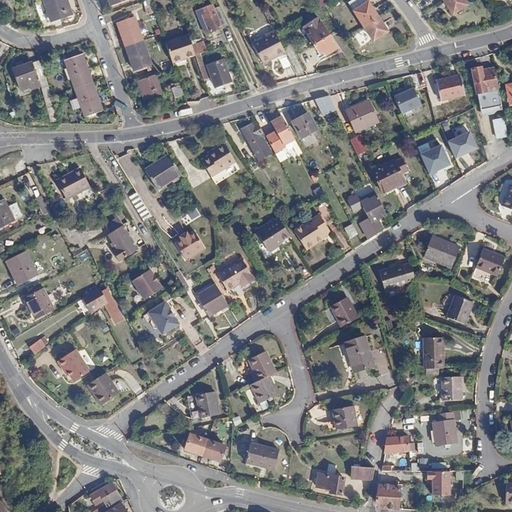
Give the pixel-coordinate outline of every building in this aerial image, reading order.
[(67,0),(43,0),(52,23),(73,15),(67,0)] [(331,0),(319,0),(317,1),(321,8),(332,1),(331,0)] [(364,26),(378,16),(367,0),(352,0),(349,3),(364,26)] [(464,0),(443,0),(452,15),(468,5),(464,0)] [(206,35),(229,26),(221,8),(215,10),(213,5),(197,12),(206,35)] [(388,32),(378,16),(364,26),(374,41),(388,32)] [(117,24),(126,47),(143,41),(135,17),(117,24)] [(303,28),(315,46),(330,36),(319,18),(303,28)] [(264,64),(286,53),(278,37),(275,32),(254,43),(264,64)] [(165,42),(173,64),(196,56),(188,34),(165,42)] [(330,36),(315,46),(321,56),(324,53),(327,56),(338,48),(330,36)] [(143,41),(126,47),(134,71),(152,64),(143,41)] [(75,89),(93,83),(83,54),(65,61),(75,89)] [(45,58),(39,60),(43,70),(49,68),(45,58)] [(43,70),(39,60),(13,69),(21,90),(30,87),(31,90),(42,86),(43,89),(44,89),(49,86),(43,70)] [(225,60),(207,66),(215,88),(232,82),(225,60)] [(499,90),(495,69),(483,71),(482,69),(472,71),(477,95),(480,95),(499,90)] [(156,75),(138,81),(145,101),(163,94),(156,75)] [(416,78),(420,87),(426,84),(422,75),(416,78)] [(460,76),(436,81),(441,102),(465,97),(460,76)] [(103,111),(93,83),(75,89),(85,117),(103,111)] [(53,122),(59,121),(52,97),(49,86),(44,89),(53,122)] [(172,89),(175,99),(185,95),(181,86),(172,89)] [(422,107),(414,89),(396,97),(404,115),(422,107)] [(503,105),(499,90),(480,95),(483,110),(503,105)] [(337,111),(330,96),(316,100),(324,116),(337,111)] [(78,99),(71,102),(75,112),(82,109),(78,99)] [(369,101),(346,111),(356,134),(379,123),(369,101)] [(309,114),(293,123),(301,139),(318,130),(309,114)] [(295,140),(283,117),(272,123),(277,132),(282,140),(285,146),(290,143),(295,140)] [(497,139),(508,136),(505,119),(494,121),(497,139)] [(259,136),(263,134),(258,126),(254,128),(252,125),(244,130),(252,145),(261,140),(259,136)] [(452,130),(446,132),(449,142),(455,139),(452,130)] [(282,140),(277,132),(272,135),(276,144),(282,140)] [(480,150),(472,133),(451,142),(459,160),(480,150)] [(268,144),(263,134),(259,136),(261,140),(252,145),(255,151),(268,144)] [(358,156),(369,152),(361,135),(351,140),(358,156)] [(300,148),(295,140),(290,143),(294,151),(300,148)] [(453,166),(443,146),(422,155),(431,177),(453,166)] [(219,157),(206,165),(216,181),(239,166),(227,147),(218,154),(219,157)] [(130,155),(122,157),(130,182),(139,179),(130,155)] [(183,175),(170,156),(145,171),(158,191),(183,175)] [(394,160),(372,171),(383,195),(406,184),(394,160)] [(108,163),(101,167),(108,181),(115,177),(108,163)] [(81,166),(57,179),(68,198),(91,185),(81,166)] [(21,177),(30,195),(38,191),(30,173),(21,177)] [(511,185),(510,185),(502,207),(511,210),(511,185)] [(387,216),(375,191),(359,200),(377,235),(384,230),(379,221),(387,216)] [(0,221),(13,215),(6,200),(0,203),(0,221)] [(53,231),(59,228),(51,212),(45,214),(53,231)] [(0,228),(16,221),(13,215),(0,221),(0,228)] [(320,216),(313,220),(322,236),(330,231),(320,216)] [(119,218),(105,226),(110,234),(108,236),(111,242),(107,245),(113,255),(134,243),(119,218)] [(322,236),(313,220),(295,231),(307,251),(325,240),(324,239),(322,236)] [(294,242),(282,223),(281,221),(259,236),(272,256),(294,242)] [(346,231),(350,239),(358,235),(353,225),(345,229),(346,231)] [(181,239),(174,243),(184,260),(204,248),(194,231),(188,234),(187,232),(180,236),(181,239)] [(330,231),(322,236),(324,239),(332,234),(330,231)] [(461,247),(433,236),(424,258),(452,269),(461,247)] [(506,258),(483,249),(477,268),(499,277),(506,258)] [(26,252),(7,262),(19,285),(38,276),(26,252)] [(386,292),(416,284),(415,277),(412,263),(380,271),(386,292)] [(152,270),(134,280),(145,301),(163,289),(152,270)] [(252,271),(227,285),(234,296),(246,289),(249,293),(261,286),(252,271)] [(229,307),(216,284),(197,295),(209,317),(229,307)] [(102,293),(99,288),(82,298),(92,314),(101,307),(106,304),(116,323),(123,319),(108,290),(102,293)] [(44,289),(25,299),(35,319),(54,309),(44,289)] [(474,303),(455,296),(447,317),(466,325),(474,303)] [(349,297),(330,308),(341,327),(360,317),(349,297)] [(165,303),(148,314),(152,320),(151,325),(153,329),(158,330),(161,336),(178,326),(165,303)] [(366,337),(345,344),(354,373),(375,366),(366,337)] [(31,347),(36,354),(48,345),(42,338),(31,347)] [(425,370),(445,369),(445,339),(424,339),(425,370)] [(373,351),(380,375),(389,372),(382,348),(373,351)] [(59,361),(63,368),(65,367),(69,372),(75,382),(91,371),(77,349),(59,361)] [(270,376),(277,373),(268,352),(248,361),(258,381),(270,376)] [(106,373),(88,385),(101,407),(120,395),(106,373)] [(279,395),(270,376),(258,381),(250,385),(259,404),(279,395)] [(463,378),(442,378),(443,402),(463,401),(463,378)] [(216,392),(196,396),(200,419),(221,415),(216,392)] [(355,407),(333,411),(336,430),(359,427),(355,407)] [(440,421),(432,423),(436,447),(459,444),(454,413),(439,415),(440,421)] [(185,450),(203,456),(208,440),(190,434),(185,450)] [(405,437),(387,439),(385,454),(410,452),(409,444),(408,437),(405,437)] [(208,440),(203,456),(220,462),(226,446),(208,440)] [(247,461),(276,463),(279,450),(252,442),(247,461)] [(274,471),(276,463),(247,461),(246,463),(274,471)] [(374,469),(362,468),(352,467),(351,479),(373,481),(374,469)] [(433,480),(433,495),(452,495),(453,470),(428,469),(428,480),(433,480)] [(344,479),(329,476),(327,489),(330,489),(330,492),(341,494),(344,479)] [(108,509),(122,500),(112,482),(90,495),(94,502),(101,498),(108,509)] [(380,508),(399,509),(399,487),(380,486),(377,503),(380,508)]
